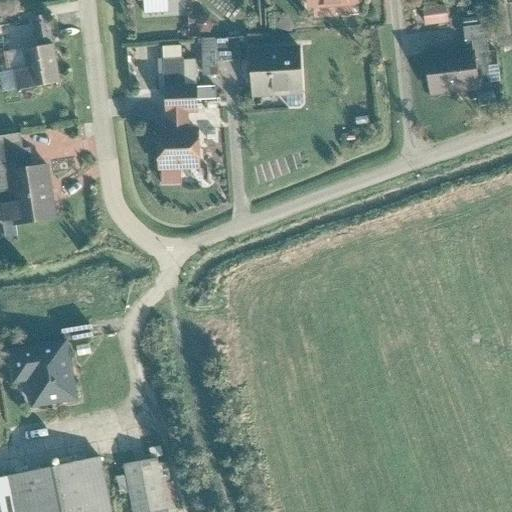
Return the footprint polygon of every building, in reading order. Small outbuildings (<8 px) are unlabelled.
[(308,0),(310,12),(362,8),(361,0),(308,0)] [(447,8),(424,10),(425,28),(449,26),(447,8)] [(0,37),(20,35),(17,14),(0,16),(0,37)] [(34,42),(53,39),(51,16),(31,19),(34,42)] [(486,29),(464,31),(465,45),(470,44),(471,53),(475,53),(476,57),(488,56),(486,29)] [(247,83),(245,41),(202,43),(205,85),(247,83)] [(16,92),(63,83),(57,45),(29,50),(31,66),(13,70),(16,92)] [(305,109),(304,97),(301,48),(248,51),(251,100),(288,98),(289,110),(305,109)] [(201,172),(200,132),(194,132),(193,116),(200,116),(199,62),(185,63),(185,49),(165,50),(165,62),(160,62),(161,88),(166,88),(167,133),(156,133),(157,173),(163,172),(163,187),(182,186),(182,172),(201,172)] [(431,96),(478,92),(476,57),(475,53),(471,53),(427,57),(431,96)] [(0,172),(5,172),(35,168),(32,149),(25,150),(23,136),(0,139),(0,172)] [(56,220),(48,166),(35,168),(5,172),(9,203),(0,204),(0,211),(3,228),(56,220)] [(31,411),(77,403),(66,342),(5,352),(11,387),(26,384),(31,411)] [(168,511),(158,459),(123,466),(125,478),(118,479),(121,497),(129,495),(132,511),(168,511)] [(112,511),(101,460),(0,480),(0,511),(112,511)]
